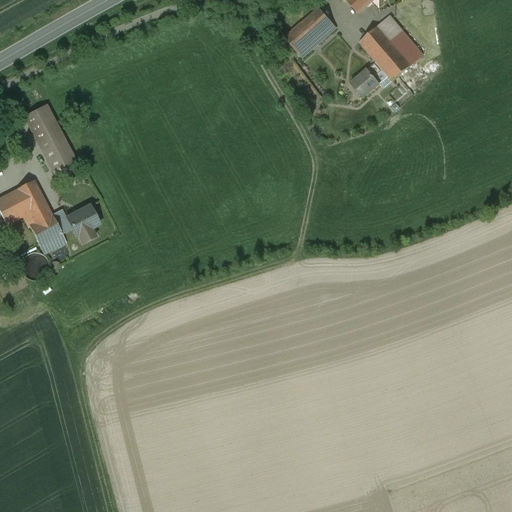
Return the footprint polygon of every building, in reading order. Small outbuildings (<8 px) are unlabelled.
[(373,0),(348,0),(347,1),(357,13),(373,0)] [(336,29),(319,9),(284,39),(302,59),(336,29)] [(423,56),(402,32),(390,18),(378,28),(359,44),(377,63),(389,77),(393,82),(423,56)] [(389,77),(377,63),(350,85),(362,99),(389,77)] [(402,80),(383,97),(392,108),(399,102),(402,105),(415,94),(402,80)] [(47,106),(24,119),(52,172),(75,160),(47,106)] [(18,192),(0,201),(0,230),(24,218),(30,228),(44,256),(66,244),(62,236),(57,226),(51,216),(34,182),(17,191),(18,192)] [(101,226),(90,205),(66,217),(62,210),(51,216),(57,226),(62,236),(72,231),(76,239),(78,239),(82,247),(98,239),(93,230),(101,226)] [(44,257),(39,254),(33,254),(27,256),(23,260),(21,265),(20,270),(22,276),(26,280),(31,282),(37,283),(42,281),(47,277),(49,272),(49,266),(48,261),(44,257)]
